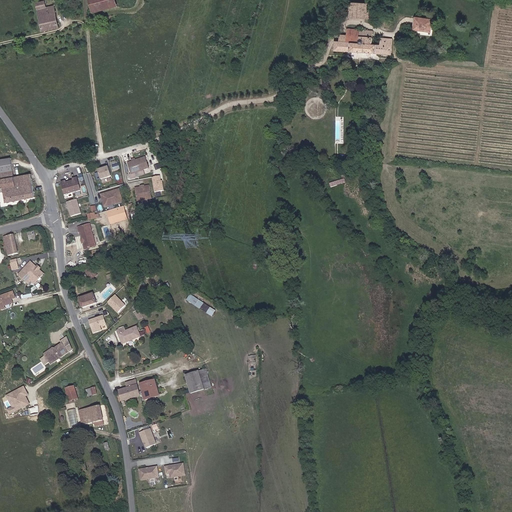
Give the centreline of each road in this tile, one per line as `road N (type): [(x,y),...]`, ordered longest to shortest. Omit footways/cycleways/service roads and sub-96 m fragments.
road 1 (tertiary): [(51,218),(65,291),(124,436),(133,511)]
road 2 (unknown): [(102,157),(91,22)]
road 3 (tertiary): [(0,110),(44,175),(51,218)]
